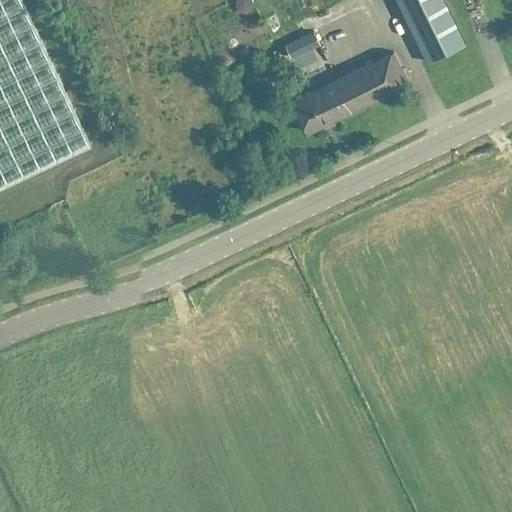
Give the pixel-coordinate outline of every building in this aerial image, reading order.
[(0,0),(0,186),(89,145),(20,0),(0,0)] [(236,0),(234,5),(238,12),(245,14),(251,11),(254,4),(251,0),(236,0)] [(278,0),(287,17),(306,7),(302,0),(278,0)] [(443,0),(396,0),(426,62),(464,44),(443,0)] [(318,43),(312,30),(283,44),(289,57),(318,43)] [(393,52),(292,100),(307,133),(408,85),(393,52)]
